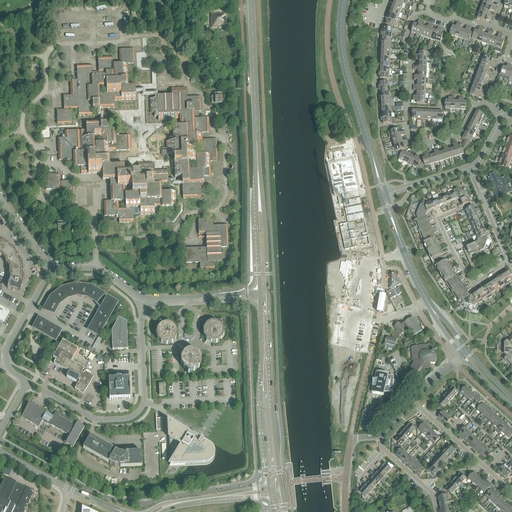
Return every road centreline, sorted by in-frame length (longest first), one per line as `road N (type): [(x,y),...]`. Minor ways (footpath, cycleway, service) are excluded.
road 1 (unclassified): [(140,299),(144,401),(135,415),(96,420),(26,383)]
road 2 (tertiary): [(383,194),(343,59),(343,0)]
road 3 (secondary): [(282,488),(269,296)]
road 4 (secondary): [(258,296),(268,486)]
road 5 (residential): [(482,199),(437,218),(473,284),(508,261)]
road 6 (secondary): [(257,162),(251,0)]
road 7 (unknown): [(329,146),(334,248),(383,259)]
road 8 (unclassified): [(26,383),(8,368),(6,350),(51,268)]
road 9 (secondary): [(269,296),(257,162)]
road 10 (secondary): [(257,162),(258,296)]
road 11 (residential): [(408,106),(418,147),(456,139),(476,104),(486,102)]
